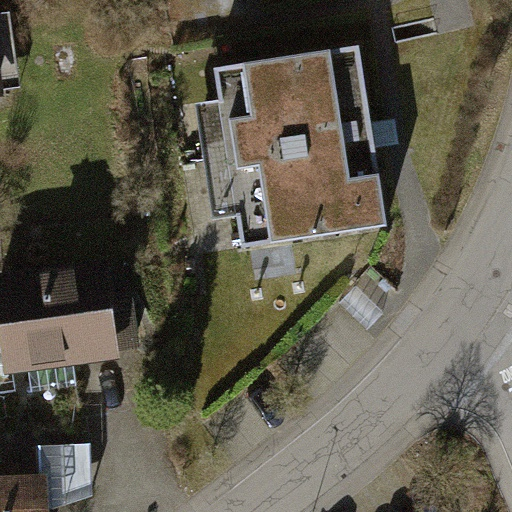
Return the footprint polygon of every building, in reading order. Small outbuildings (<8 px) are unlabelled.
[(0,0),(0,108),(28,104),(14,5),(0,6),(0,0)] [(359,51),(186,77),(213,258),(387,232),(359,51)] [(134,265),(5,283),(18,380),(147,361),(134,265)] [(355,287),(342,302),(369,327),(382,312),(355,287)] [(39,480),(0,483),(0,511),(55,511),(55,504),(107,500),(103,444),(37,448),(39,480)]
